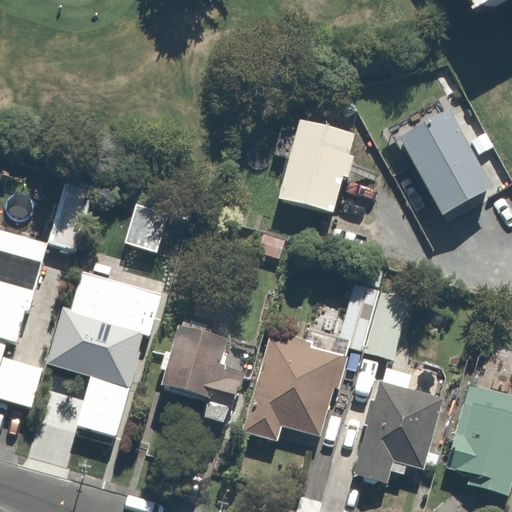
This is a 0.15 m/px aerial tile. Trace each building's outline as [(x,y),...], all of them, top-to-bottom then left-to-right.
[(511,0),(488,0),(496,12),(511,2),(511,0)] [(465,195),(420,113),(365,144),(410,226),(465,195)] [(306,219),(325,134),(272,122),(253,207),(306,219)] [(68,194),(53,190),(42,237),(82,245),(95,189),(70,183),(68,194)] [(0,403),(25,411),(37,371),(0,359),(0,340),(15,345),(24,312),(33,315),(52,248),(0,233),(0,403)] [(409,294),(341,278),(329,332),(259,315),(232,429),(269,438),(273,424),(312,433),(333,344),(393,358),(409,294)] [(52,305),(37,364),(124,386),(139,326),(52,305)] [(212,327),(164,314),(146,382),(194,396),(189,414),(219,422),(239,346),(209,338),(212,327)] [(406,372),(378,364),(346,473),(377,482),(381,471),(397,475),(399,466),(414,470),(436,394),(403,384),(406,372)] [(73,382),(44,373),(32,408),(61,418),(73,382)] [(505,498),(511,473),(511,379),(507,378),(501,397),(455,383),(432,467),(462,475),(459,485),(505,498)]
